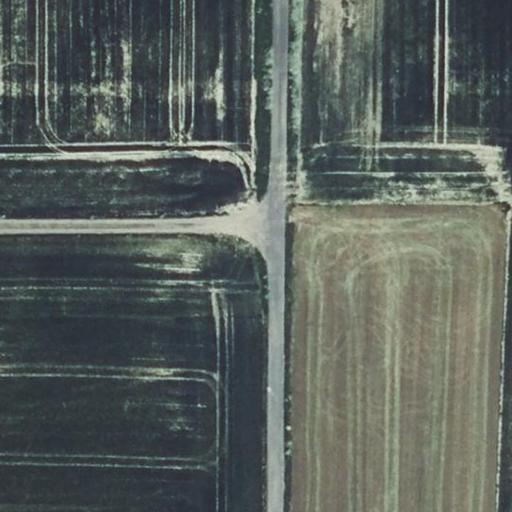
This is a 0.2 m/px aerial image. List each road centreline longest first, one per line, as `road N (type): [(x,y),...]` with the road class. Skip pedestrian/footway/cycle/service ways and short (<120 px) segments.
road 1 (track): [(285,0),(282,511)]
road 2 (track): [(282,221),(0,223)]
